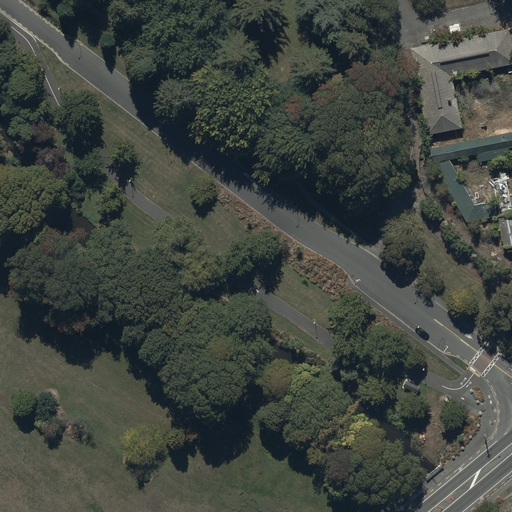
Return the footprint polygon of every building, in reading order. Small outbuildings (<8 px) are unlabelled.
[(511,40),(510,31),(410,50),(427,139),(463,132),(452,75),(511,63),(511,40)] [(511,134),(430,150),(433,165),(468,224),(499,217),(497,202),(475,206),(449,162),(511,150),(511,134)] [(17,401),(7,408),(25,431),(34,423),(17,401)] [(82,431),(72,456),(99,467),(97,473),(109,477),(121,447),(82,431)] [(63,485),(48,458),(24,471),(25,473),(17,478),(26,494),(20,498),(28,511),(47,499),(45,496),(63,485)] [(132,462),(111,481),(118,489),(115,492),(119,497),(123,493),(126,496),(146,478),(132,462)] [(108,511),(95,490),(72,503),(73,504),(65,509),(66,511),(108,511)]
